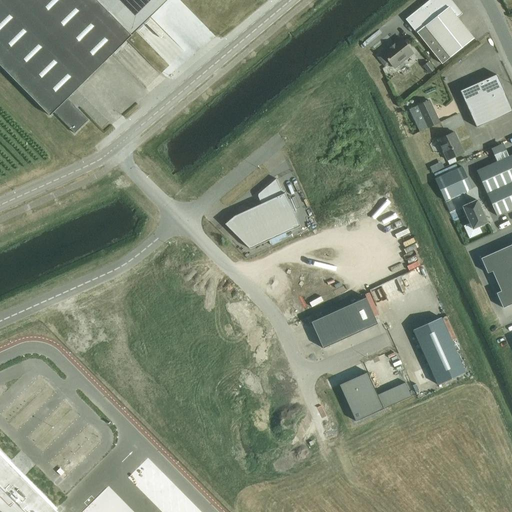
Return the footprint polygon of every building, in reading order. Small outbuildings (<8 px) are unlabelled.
[(0,0),(0,65),(50,116),(54,112),(75,133),(88,120),(67,99),(132,36),(168,0),(0,0)] [(442,64),(474,39),(457,17),(461,14),(449,0),(431,0),(407,20),(417,32),(417,33),(442,64)] [(385,67),(390,63),(394,68),(413,53),(401,38),(382,53),(377,57),(385,67)] [(428,62),(423,66),(429,74),(434,70),(428,62)] [(496,75),(481,82),(460,91),(460,92),(476,128),(494,120),(511,111),(511,109),(504,91),(496,75)] [(429,100),(417,106),(427,128),(439,123),(429,100)] [(443,121),(448,131),(467,122),(462,112),(443,121)] [(454,132),(438,140),(447,160),(463,153),(456,140),(457,140),(454,132)] [(497,216),(511,209),(511,154),(476,171),(497,216)] [(462,167),(435,179),(445,201),(472,189),(462,167)] [(293,212),(285,193),(283,194),(280,186),(276,179),(268,186),(259,194),(258,194),(258,195),(258,196),(258,197),(260,200),(261,204),(246,211),(234,216),(225,224),(237,236),(250,249),(273,239),(293,230),(294,229),(290,221),(287,215),(293,212)] [(473,229),(487,223),(477,200),(463,207),(473,229)] [(451,201),(445,203),(450,213),(455,211),(451,201)] [(461,209),(450,214),(453,219),(463,214),(461,209)] [(511,244),(504,248),(481,259),(484,265),(487,273),(490,272),(492,271),(496,280),(497,283),(501,291),(499,292),(496,293),(499,300),(503,308),(511,304),(511,244)] [(378,324),(366,298),(311,322),(323,349),(378,324)] [(438,385),(465,373),(441,318),(413,330),(438,385)] [(339,385),(342,391),(346,401),(356,422),(412,397),(405,383),(378,395),(367,372),(339,385)] [(0,511),(57,511),(56,510),(57,508),(56,507),(54,507),(27,480),(24,477),(22,478),(21,479),(7,465),(8,463),(9,462),(0,453),(0,511)]
